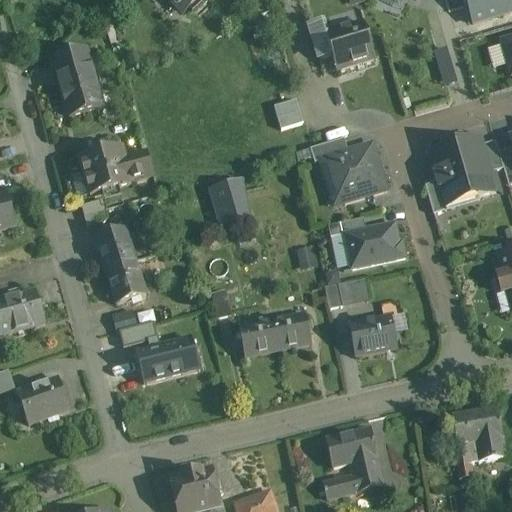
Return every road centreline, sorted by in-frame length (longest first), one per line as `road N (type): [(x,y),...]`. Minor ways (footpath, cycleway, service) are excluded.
road 1 (residential): [(11,64),(125,464)]
road 2 (residential): [(468,384),(407,169),(412,146),(432,129),(511,105)]
road 3 (residential): [(125,464),(468,384)]
road 4 (residential): [(0,508),(125,464)]
